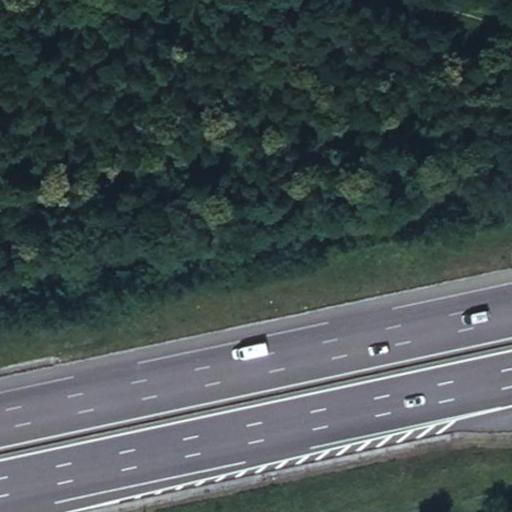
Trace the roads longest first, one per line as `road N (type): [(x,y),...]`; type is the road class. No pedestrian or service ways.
road 1 (motorway): [(511,304),(0,414)]
road 2 (motorway): [(0,485),(511,375)]
